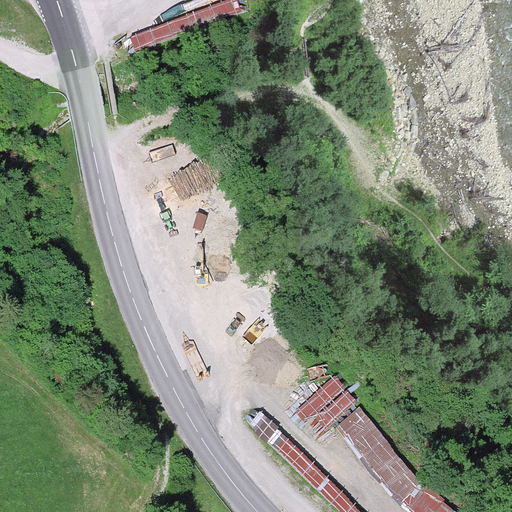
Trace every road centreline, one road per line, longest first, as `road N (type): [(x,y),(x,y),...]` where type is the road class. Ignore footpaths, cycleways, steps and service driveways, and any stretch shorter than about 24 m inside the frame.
road 1 (secondary): [(56,0),(130,292),(179,400),(257,511)]
road 2 (track): [(303,92),(259,91),(91,140)]
